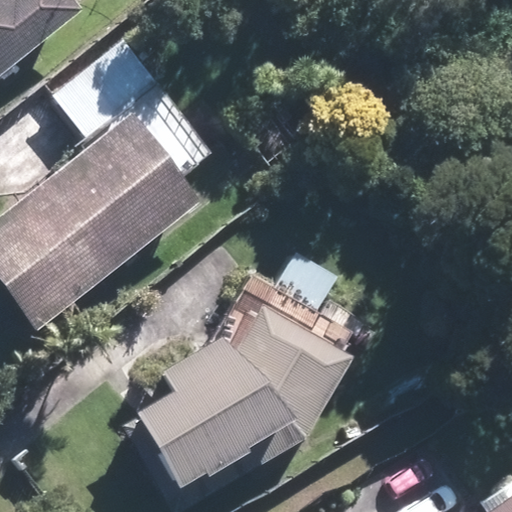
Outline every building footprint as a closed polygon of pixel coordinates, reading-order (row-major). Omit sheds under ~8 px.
[(0,0),(0,73),(82,10),(74,0),(0,0)] [(85,133),(153,75),(117,33),(49,91),(85,133)] [(186,170),(135,107),(0,216),(0,268),(43,321),(203,191),(186,170)] [(227,326),(162,361),(177,388),(139,409),(188,499),(310,433),(369,326),(322,300),(337,273),(294,249),(265,301),(247,291),(227,326)] [(511,511),(511,484),(474,511),(511,511)]
